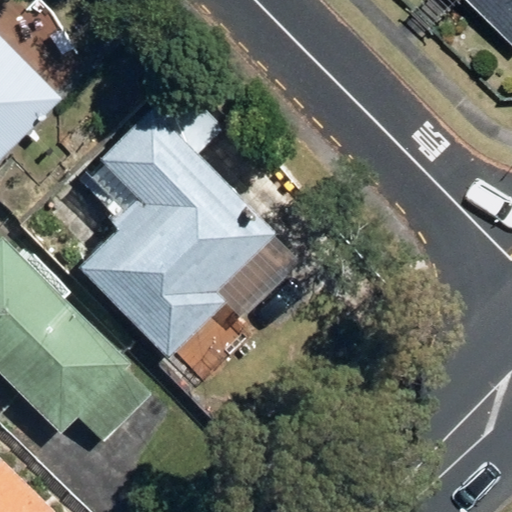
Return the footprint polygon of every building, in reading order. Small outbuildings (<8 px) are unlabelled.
[(511,0),(462,0),(511,48),(511,0)] [(0,45),(0,150),(53,98),(0,45)] [(100,226),(61,266),(157,360),(216,300),(206,290),(263,231),(188,159),(219,128),(173,83),(142,114),(133,105),(81,159),(121,197),(96,222),(100,226)] [(122,363),(0,248),(0,386),(52,435),(68,417),(95,443),(142,393),(116,369),(122,363)] [(39,511),(42,509),(0,469),(0,511),(39,511)]
